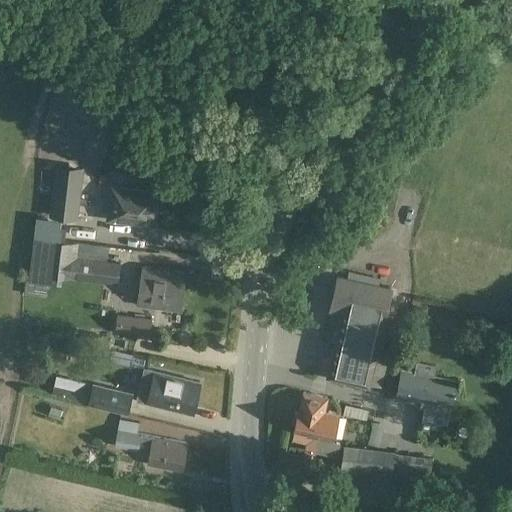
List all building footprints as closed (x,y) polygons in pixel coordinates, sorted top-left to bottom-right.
[(44,160),(90,159),(89,137),(44,138),(44,160)] [(56,163),(49,216),(78,220),(85,166),(56,163)] [(170,163),(164,167),(171,177),(177,173),(170,163)] [(376,177),(368,209),(392,215),(400,183),(376,177)] [(153,224),(157,192),(113,187),(109,219),(153,224)] [(412,187),(407,210),(421,213),(425,190),(412,187)] [(59,240),(32,238),(28,278),(55,282),(56,275),(105,281),(108,257),(107,256),(108,245),(80,242),(59,240)] [(139,305),(181,311),(186,272),(144,267),(139,305)] [(328,376),(369,386),(392,288),(338,276),(331,309),(343,312),(328,376)] [(26,279),(25,294),(45,296),(46,281),(26,279)] [(124,335),(137,337),(142,337),(142,335),(151,337),(153,319),(118,314),(115,332),(124,333),(124,335)] [(94,333),(91,346),(101,348),(104,335),(94,333)] [(457,381),(435,376),(437,365),(417,361),(415,371),(414,372),(402,370),(396,398),(415,402),(414,406),(423,408),(422,419),(446,425),(449,408),(451,408),(457,381)] [(200,382),(146,369),(139,399),(193,412),(200,382)] [(82,383),(69,380),(66,394),(78,397),(82,383)] [(88,402),(128,412),(133,392),(94,382),(88,402)] [(82,383),(78,397),(86,399),(89,385),(82,383)] [(293,423),(294,423),(292,431),(319,437),(315,452),(338,457),(341,443),(334,441),(339,416),(324,412),(327,397),(304,392),(299,414),(295,413),(293,423)] [(365,416),(366,402),(340,401),(340,415),(365,416)] [(187,443),(154,437),(155,436),(141,433),(134,432),(136,423),(120,420),(115,446),(151,453),(149,464),(182,470),(187,443)] [(392,479),(395,453),(395,452),(344,446),(341,472),(392,479)] [(395,453),(392,479),(429,484),(433,458),(395,453)]
